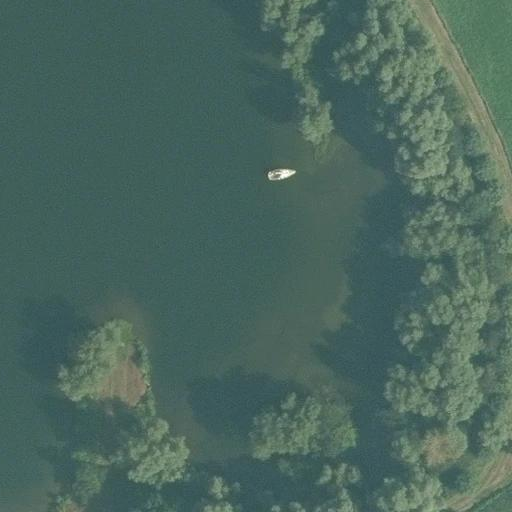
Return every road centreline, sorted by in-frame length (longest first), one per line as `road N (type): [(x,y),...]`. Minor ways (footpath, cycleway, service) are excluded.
road 1 (track): [(419,0),(511,194)]
road 2 (track): [(511,423),(508,445),(468,496),(438,511)]
